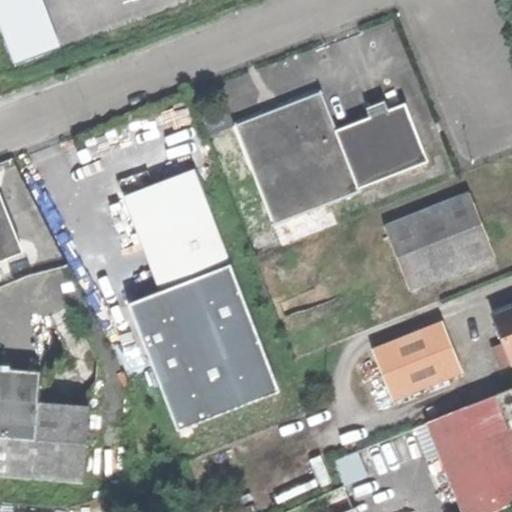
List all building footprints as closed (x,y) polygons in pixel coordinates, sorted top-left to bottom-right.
[(357,194),(361,193),(360,189),(337,132),(321,92),(234,126),(274,227),(330,205),(357,194)] [(346,128),(337,132),(360,189),(428,162),(406,105),(364,121),(346,128)] [(342,119),(346,128),(364,121),(360,112),(342,119)] [(124,198),(160,291),(181,284),(216,270),(231,264),(195,171),(124,198)] [(362,206),(357,194),(330,205),(335,218),(362,206)] [(384,228),(411,294),(495,260),(468,194),(384,228)] [(0,259),(19,252),(0,205),(0,259)] [(221,282),(216,270),(181,284),(185,296),(182,297),(198,337),(244,319),(228,279),(221,282)] [(511,305),(490,315),(508,362),(511,360),(511,305)] [(369,349),(389,400),(461,371),(441,320),(369,349)] [(505,420),(511,417),(511,387),(495,394),(505,420)] [(511,438),(505,420),(495,394),(425,422),(460,511),(492,511),(511,504),(511,438)] [(0,401),(0,477),(81,484),(81,475),(83,456),(87,408),(0,401)] [(348,482),(371,474),(362,451),(339,460),(348,482)] [(99,457),(83,456),(81,475),(98,476),(99,457)]
